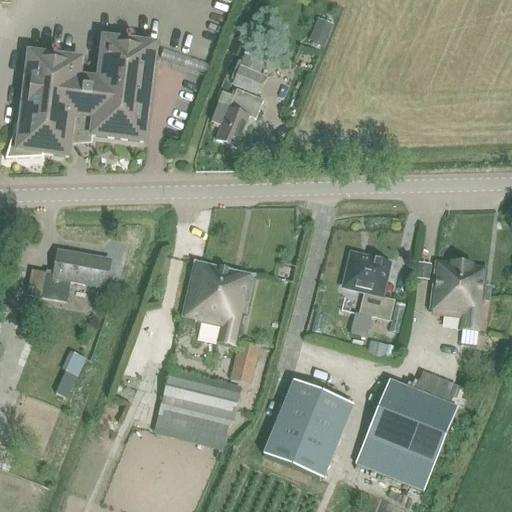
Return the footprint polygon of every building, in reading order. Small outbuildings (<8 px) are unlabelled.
[(316,29),(311,42),(312,42),(321,46),(324,47),(330,34),(316,29)] [(16,129),(5,162),(43,160),(43,156),(69,160),(72,137),(92,136),(92,138),(143,145),(155,48),(104,41),(98,84),(78,82),(81,65),(29,59),(20,130),(16,129)] [(258,98),(265,79),(259,76),(264,65),(245,57),(240,69),(232,88),(258,98)] [(221,130),(215,143),(237,153),(249,120),(255,122),(263,103),(237,93),(228,112),(218,108),(211,125),(221,130)] [(67,305),(70,292),(71,285),(93,289),(105,291),(109,268),(105,263),(99,261),(58,253),(54,278),(46,276),(32,273),(27,297),(41,300),(67,305)] [(352,257),(344,289),(365,294),(359,316),(355,315),(350,335),(366,339),(370,320),(389,324),(394,303),(380,299),(380,298),(382,298),(389,266),(352,257)] [(217,347),(237,351),(239,344),(254,278),(195,264),(182,321),(195,324),(195,326),(202,327),(199,341),(217,345),(217,347)] [(418,265),(417,281),(427,282),(428,266),(418,265)] [(478,334),(485,335),(490,290),(485,290),(487,271),(472,269),(472,268),(451,266),(451,267),(436,265),(429,314),(432,314),(431,318),(458,322),(457,332),(462,332),(478,334)] [(44,306),(25,302),(19,330),(38,334),(44,306)] [(396,305),(390,333),(398,335),(405,307),(396,305)] [(316,317),(312,334),(321,336),(325,319),(316,317)] [(462,332),(460,347),(476,349),(478,334),(462,332)] [(259,349),(239,344),(237,351),(239,351),(231,383),(249,387),(259,349)] [(371,344),(368,356),(383,360),(386,348),(371,344)] [(73,355),(65,374),(77,379),(85,361),(73,355)] [(223,454),(241,391),(171,373),(154,437),(223,454)] [(268,451),(329,473),(356,397),(296,375),(268,451)] [(422,496),(457,411),(389,383),(354,468),(422,496)] [(452,400),(450,407),(463,411),(465,402),(461,401),(464,390),(457,388),(457,389),(454,398),(453,400),(452,400)] [(370,511),(410,511),(414,501),(402,497),(396,511),(388,511),(382,510),(388,492),(378,489),(370,511)]
